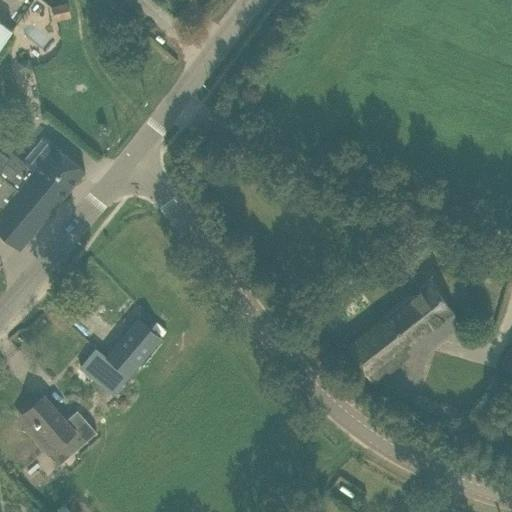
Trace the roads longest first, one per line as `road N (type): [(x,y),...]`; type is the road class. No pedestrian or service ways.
road 1 (tertiary): [(511,499),(385,449),(346,418),(129,164)]
road 2 (secondary): [(129,164),(255,0)]
road 3 (secondary): [(0,314),(129,164)]
